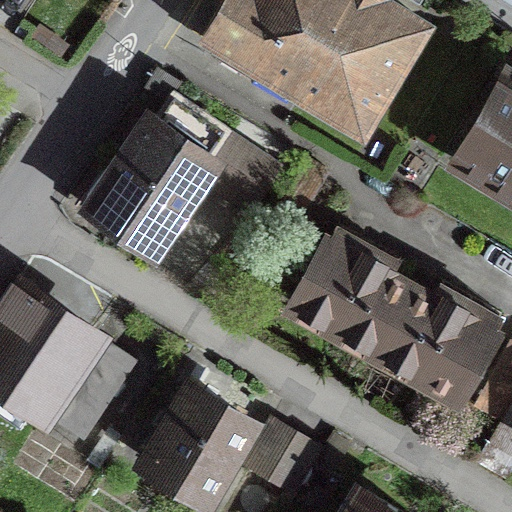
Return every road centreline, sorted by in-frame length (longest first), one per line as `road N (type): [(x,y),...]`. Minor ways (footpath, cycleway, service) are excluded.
road 1 (residential): [(16,211),(511,504)]
road 2 (residential): [(511,294),(358,208)]
road 3 (residential): [(16,211),(87,95)]
